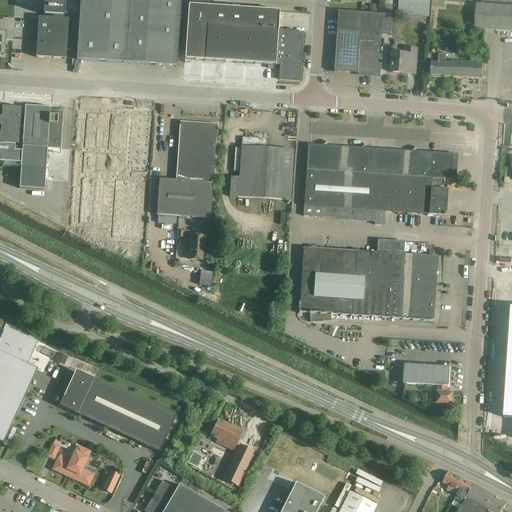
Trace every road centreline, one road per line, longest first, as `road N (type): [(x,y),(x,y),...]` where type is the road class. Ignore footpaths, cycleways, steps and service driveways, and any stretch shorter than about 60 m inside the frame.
road 1 (unclassified): [(468,458),(491,113),(313,99)]
road 2 (unclassified): [(313,99),(0,79)]
road 3 (secondary): [(359,416),(93,297)]
road 4 (unclassified): [(93,297),(85,331),(267,417)]
road 5 (unknown): [(0,187),(56,212),(70,83)]
road 6 (secondary): [(359,416),(511,491)]
